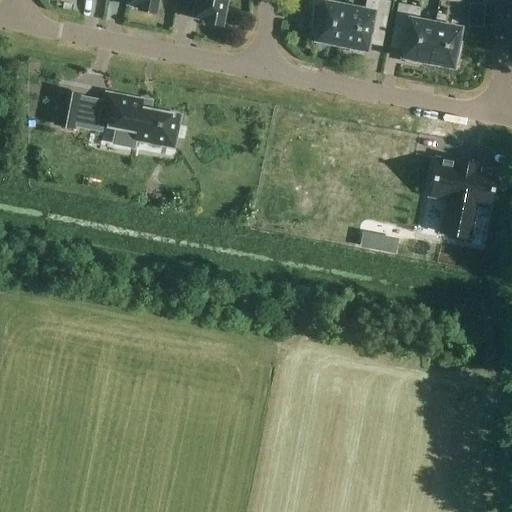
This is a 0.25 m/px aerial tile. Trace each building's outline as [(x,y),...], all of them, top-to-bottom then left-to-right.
[(154,12),(156,0),(127,0),(127,4),(139,7),(138,9),(154,12)] [(220,25),(225,0),(196,0),(193,17),(205,20),(205,22),(220,25)] [(277,0),(277,10),(293,10),(292,0),(277,0)] [(314,41),(340,46),(348,8),(334,6),(333,0),(311,0),(311,38),(315,38),(314,41)] [(348,8),(340,46),(349,48),(349,52),(362,54),(362,50),(365,50),(369,25),(383,26),(388,2),(380,0),(365,0),(363,11),(348,8)] [(417,61),(426,63),(434,23),(418,20),(420,8),(397,3),(392,30),(406,32),(401,58),(405,59),(404,63),(417,65),(417,61)] [(467,28),(483,30),(483,6),(469,6),(467,28)] [(436,13),(434,23),(426,63),(452,67),(453,64),(457,65),(460,52),(455,51),(460,28),(444,25),(446,15),(436,13)] [(62,91),(55,124),(73,128),(73,126),(79,96),(79,95),(62,91)] [(105,101),(100,125),(115,128),(135,132),(134,140),(173,147),(179,116),(148,110),(149,106),(141,105),(141,101),(106,94),(105,101)] [(488,208),(495,170),(475,166),(475,164),(456,160),(456,162),(435,158),(428,196),(447,200),(440,233),(469,239),(475,206),(488,208)] [(360,247),(372,249),(374,237),(362,235),(360,247)] [(397,241),(385,239),(382,251),(394,253),(397,241)]
